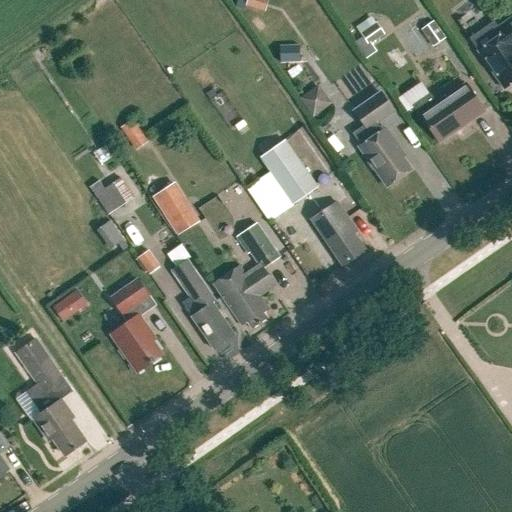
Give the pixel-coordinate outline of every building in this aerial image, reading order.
[(238,0),(238,2),(266,11),(270,0),(238,0)] [(360,41),(364,48),(387,34),(378,21),(377,22),(372,15),(357,25),(365,37),(360,41)] [(478,52),(504,89),(511,83),(511,18),(497,29),(501,35),(478,52)] [(447,37),(435,20),(422,29),(434,46),(447,37)] [(281,62),(302,62),(303,48),(281,47),(281,62)] [(295,94),(309,116),(331,103),(318,81),(295,94)] [(403,108),(427,95),(420,82),(396,95),(403,108)] [(420,115),(439,143),(485,112),(465,84),(420,115)] [(374,137),(359,147),(387,187),(410,170),(402,158),(404,156),(385,129),(382,132),(376,123),(393,112),(381,93),(354,111),(367,130),(368,129),(374,137)] [(150,143),(135,120),(122,129),(137,151),(150,143)] [(262,155),(294,202),(317,186),(285,140),(262,155)] [(94,200),(108,219),(134,200),(120,181),(94,200)] [(154,202),(171,227),(192,213),(176,188),(154,202)] [(356,231),(337,203),(311,220),(342,266),(366,251),(353,233),(356,231)] [(245,274),(260,296),(275,286),(263,269),(287,253),(265,220),(241,236),(260,264),(245,274)] [(119,233),(105,242),(110,249),(124,240),(119,233)] [(148,250),(137,257),(150,276),(161,269),(148,250)] [(182,303),(214,350),(235,336),(213,304),(215,302),(187,260),(171,271),(190,298),(182,303)] [(247,322),(252,330),(267,319),(264,314),(270,310),(260,296),(245,274),(240,266),(213,284),(241,326),(247,322)] [(111,335),(137,373),(163,355),(145,330),(148,328),(140,316),(155,306),(138,280),(111,298),(128,323),(111,335)] [(61,302),(54,307),(63,321),(71,315),(61,302)] [(53,439),(65,456),(85,441),(71,420),(74,418),(61,400),(59,401),(50,388),(63,379),(36,340),(16,353),(37,384),(30,390),(45,411),(34,419),(49,441),(53,439)] [(0,475),(8,470),(0,458),(0,454),(11,447),(0,431),(0,475)]
